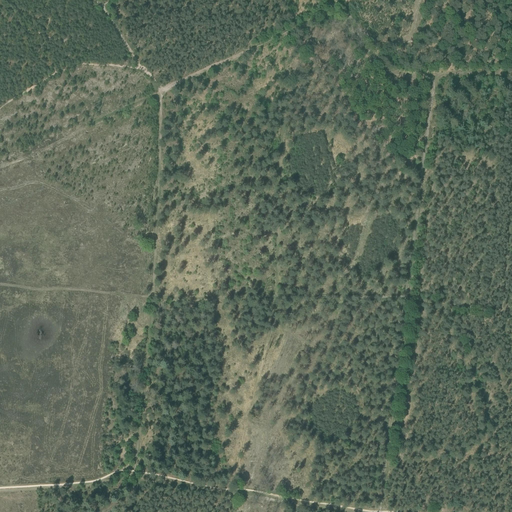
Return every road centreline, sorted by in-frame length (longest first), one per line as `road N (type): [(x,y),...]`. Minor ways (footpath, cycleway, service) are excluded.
road 1 (track): [(404,298),(151,297),(134,471)]
road 2 (track): [(282,35),(271,296)]
road 3 (track): [(435,77),(404,298)]
road 4 (track): [(135,480),(352,511)]
road 5 (track): [(378,511),(404,298)]
road 6 (track): [(332,11),(402,77),(511,77)]
road 7 (track): [(159,92),(151,297)]
road 8 (track): [(159,92),(332,11)]
road 9 (track): [(0,167),(159,92)]
road 10 (track): [(135,480),(0,491)]
